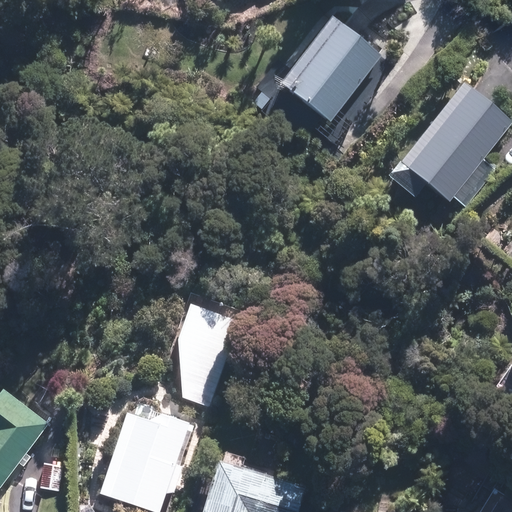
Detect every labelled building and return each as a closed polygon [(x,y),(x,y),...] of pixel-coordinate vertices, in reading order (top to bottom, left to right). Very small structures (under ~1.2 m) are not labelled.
[(185,0),(156,0),(164,13),(186,1),(185,0)] [(379,60),(330,22),(291,74),(279,89),(302,106),(329,126),(379,60)] [(412,201),(421,189),(445,207),(451,199),(465,209),(493,172),(481,162),(510,123),(486,104),(458,84),(385,180),(412,201)] [(236,326),(182,310),(173,342),(180,398),(211,408),(236,326)] [(0,511),(0,487),(46,426),(0,392),(0,511)] [(158,511),(188,425),(153,414),(129,406),(98,497),(142,511),(158,511)] [(62,492),(63,467),(43,466),(41,491),(62,492)] [(294,511),(300,490),(214,467),(202,509),(201,511),(294,511)] [(511,511),(511,509),(489,496),(480,511),(511,511)]
